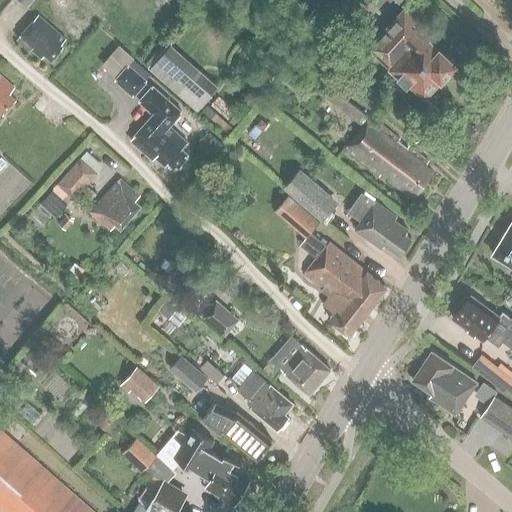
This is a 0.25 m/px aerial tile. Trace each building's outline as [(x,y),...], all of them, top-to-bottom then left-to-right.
[(310,8),(297,26),(317,41),(330,24),(310,8)] [(439,82),(440,83),(454,67),(439,54),(428,44),(433,38),(404,12),(367,51),(407,88),(409,85),(423,99),(439,82)] [(62,47),(57,43),(61,40),(37,18),(15,41),(28,53),(31,50),(41,60),(44,56),(50,61),(62,47)] [(166,40),(145,65),(149,68),(169,45),(170,44),(166,40)] [(218,87),(170,44),(169,45),(149,68),(196,110),(197,111),(218,87)] [(112,81),(132,96),(133,95),(146,80),(128,66),(127,64),(126,64),(112,81)] [(0,113),(1,115),(14,101),(7,95),(12,89),(0,77),(0,113)] [(184,146),(168,130),(183,113),(153,86),(139,102),(154,115),(131,141),(151,160),(154,157),(164,167),(168,164),(174,169),(185,158),(178,152),(184,146)] [(261,119),(256,125),(263,131),(268,124),(261,119)] [(369,119),(342,152),(379,181),(381,178),(385,182),(387,179),(404,192),(407,195),(408,193),(414,197),(434,172),(369,119)] [(79,160),(56,185),(73,201),(97,176),(79,160)] [(299,170),(282,189),(321,222),(338,203),(317,185),(299,170)] [(139,208),(134,204),(138,199),(119,181),(89,214),(108,232),(113,227),(117,231),(139,208)] [(361,193),(347,213),(361,221),(373,203),(374,201),(361,193)] [(305,238),(319,222),(287,194),(273,211),(305,238)] [(378,242),(399,256),(409,239),(403,235),(406,230),(393,221),(395,218),(373,203),(361,221),(354,231),(376,245),(378,242)] [(65,215),(58,224),(66,230),(73,221),(65,215)] [(511,220),(491,255),(511,267),(508,273),(511,275),(511,220)] [(330,324),(348,338),(385,291),(328,246),(302,277),(329,299),(321,309),(334,319),(330,324)] [(74,263),(70,270),(80,276),(84,269),(74,263)] [(511,320),(501,313),(497,317),(470,297),(452,321),(481,343),(485,338),(499,348),(503,343),(511,349),(511,320)] [(238,320),(215,300),(201,317),(223,337),(238,320)] [(159,312),(168,320),(176,309),(167,302),(159,312)] [(280,370),(307,395),(327,371),(300,347),(280,370)] [(454,415),(474,384),(451,369),(452,368),(429,353),(411,381),(433,395),(430,399),(454,415)] [(511,378),(482,354),(471,367),(511,397),(511,378)] [(194,393),(206,378),(180,356),(167,371),(194,393)] [(199,367),(216,383),(224,374),(207,359),(199,367)] [(14,367),(20,373),(26,366),(20,361),(14,367)] [(144,400),(157,385),(135,366),(118,386),(127,394),(131,389),(144,400)] [(294,403),(252,369),(236,390),(249,401),(246,405),(277,431),(289,417),(285,414),(294,403)] [(20,384),(14,392),(23,400),(29,393),(20,384)] [(511,407),(493,395),(479,417),(511,438),(511,407)] [(235,417),(211,407),(198,423),(215,436),(218,433),(254,461),(256,458),(260,459),(266,451),(263,447),(268,440),(236,416),(235,417)] [(97,424),(108,434),(118,422),(107,412),(97,424)] [(222,461),(208,452),(214,443),(191,429),(187,436),(178,431),(157,455),(174,470),(179,461),(196,472),(196,471),(209,479),(203,489),(213,495),(215,494),(234,506),(248,484),(233,474),(239,465),(224,458),(222,461)] [(90,511),(0,431),(0,511),(90,511)] [(157,457),(136,437),(121,452),(142,472),(157,457)] [(181,493),(163,482),(152,475),(135,503),(148,511),(183,511),(173,506),(181,493)]
